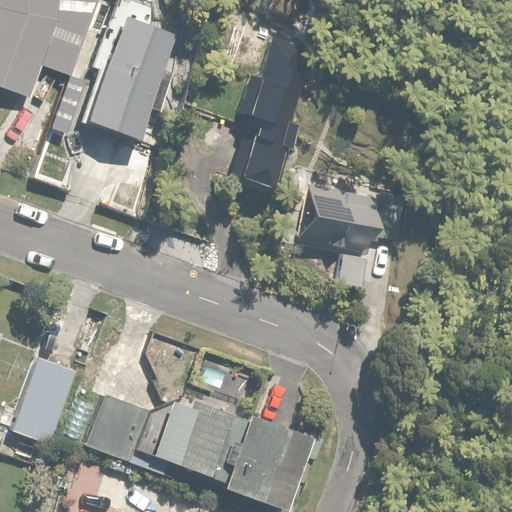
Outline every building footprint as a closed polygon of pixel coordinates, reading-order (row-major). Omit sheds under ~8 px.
[(0,0),(0,87),(28,99),(42,64),(77,77),(100,16),(100,0),(0,0)] [(176,34),(146,24),(155,0),(154,0),(114,0),(93,62),(100,64),(80,122),(135,140),(146,108),(159,112),(173,73),(164,69),(176,34)] [(320,36),(270,23),(229,180),(278,193),(320,36)] [(402,189),(309,182),(306,222),(369,227),(369,235),(399,237),(402,189)] [(360,255),(333,255),(333,284),(360,284),(360,255)] [(73,372),(34,359),(10,429),(49,443),(73,372)] [(136,408),(99,398),(86,446),(123,456),(136,408)] [(226,421),(168,402),(151,456),(209,474),(226,421)] [(321,439),(245,415),(223,485),(285,505),(301,456),(314,461),(321,439)]
